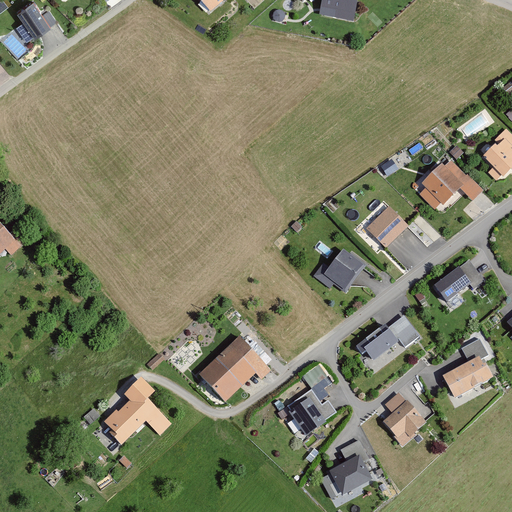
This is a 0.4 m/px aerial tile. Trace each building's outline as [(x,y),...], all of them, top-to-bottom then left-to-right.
[(51,20),(33,0),(23,0),(16,7),(37,32),(51,20)] [(203,0),(211,11),(224,0),(203,0)] [(366,0),(331,0),(328,16),(361,23),(366,0)] [(511,132),(503,124),(481,152),(503,177),(511,167),(511,132)] [(448,155),(414,182),(438,206),(461,186),(473,198),(482,188),(448,155)] [(381,166),(389,175),(398,168),(391,158),(381,166)] [(409,223),(388,203),(366,224),(385,246),(409,223)] [(20,241),(0,220),(0,253),(6,248),(11,251),(20,241)] [(363,262),(338,247),(323,270),(345,287),(363,262)] [(472,282),(463,266),(437,281),(447,299),(472,282)] [(511,292),(497,304),(511,326),(511,292)] [(397,339),(384,320),(355,340),(369,359),(397,339)] [(238,333),(199,369),(224,400),(266,363),(238,333)] [(496,374),(481,354),(442,372),(457,395),(496,374)] [(169,420),(135,383),(123,391),(131,398),(104,420),(121,442),(146,421),(158,431),(169,420)] [(283,410),(304,438),(336,414),(315,386),(283,410)] [(427,417),(408,397),(387,418),(406,439),(427,417)] [(360,452),(331,466),(347,494),(374,478),(360,452)]
